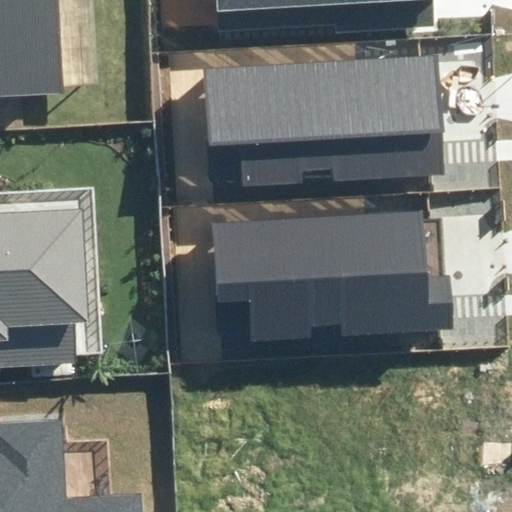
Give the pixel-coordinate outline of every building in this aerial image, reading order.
[(0,0),(0,92),(64,90),(58,0),(0,0)] [(216,0),(217,10),(390,0),(216,0)] [(205,66),(211,186),(444,175),(438,55),(205,66)] [(0,368),(77,364),(75,324),(92,323),(85,210),(0,215),(0,368)] [(246,304),(249,344),(313,340),(313,324),(344,322),(345,337),(457,330),(454,274),(424,276),(420,211),(210,224),(215,305),(246,304)] [(65,497),(61,418),(0,420),(0,511),(143,511),(142,493),(65,497)]
